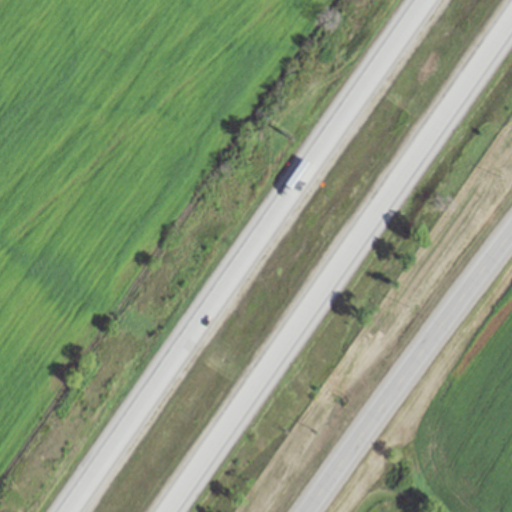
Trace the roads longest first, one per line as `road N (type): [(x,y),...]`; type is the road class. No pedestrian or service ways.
road 1 (motorway): [(406,0),(50,511)]
road 2 (motorway): [(188,511),(511,52)]
road 3 (secondary): [(316,511),(511,238)]
